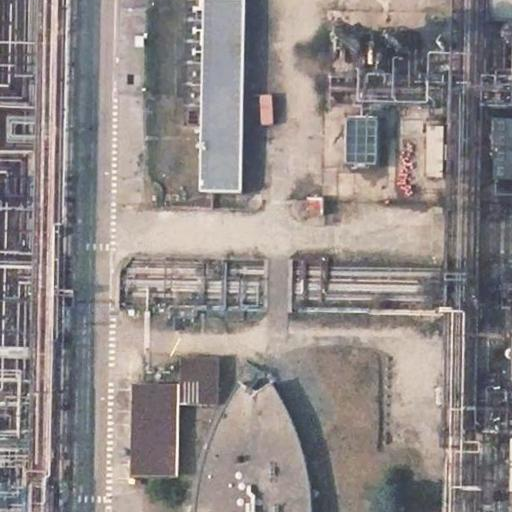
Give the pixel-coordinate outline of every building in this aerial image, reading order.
[(247,0),(208,0),(202,192),(241,194),(247,0)] [(511,0),(492,0),(492,23),(511,23),(511,0)] [(378,123),(351,122),(350,168),(377,168),(378,123)] [(511,124),(499,124),(498,177),(511,177),(511,124)] [(447,130),(430,130),(428,176),(445,177),(447,130)] [(219,362),(185,362),(184,389),(139,389),(135,476),(176,477),(180,406),(217,406),(219,362)] [(273,386),(256,394),(240,386),(229,404),(219,423),(208,453),(203,474),(199,495),(197,511),(311,511),(309,485),(303,454),(296,433),(283,404),(273,386)]
